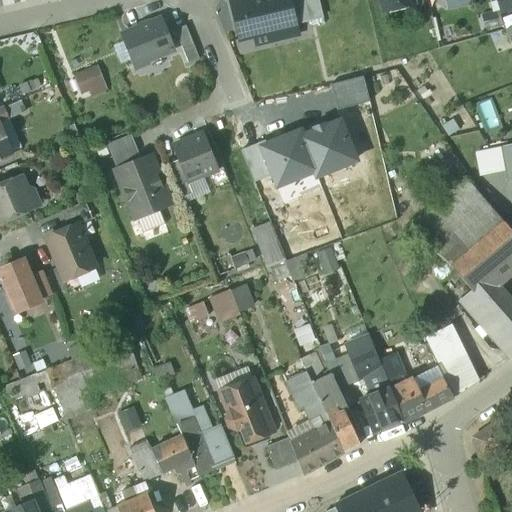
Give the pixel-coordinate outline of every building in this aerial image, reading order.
[(246,0),(232,4),(240,38),(268,31),(271,43),(298,36),(296,26),(289,0),(246,0)] [(305,0),(289,0),(296,26),(311,23),(305,0)] [(378,0),(380,4),(383,3),(384,11),(412,5),(411,0),(378,0)] [(496,12),(511,8),(511,0),(495,0),(493,0),(496,12)] [(161,19),(121,35),(134,67),(135,67),(136,70),(149,65),(147,62),(174,51),(161,19)] [(186,26),(174,30),(188,64),(199,59),(186,26)] [(103,83),(97,68),(82,75),(88,90),(103,83)] [(363,78),(330,86),(337,112),(370,103),(363,78)] [(103,83),(88,90),(90,95),(106,89),(103,83)] [(0,108),(0,123),(8,120),(3,107),(0,108)] [(344,118),(301,135),(315,171),(317,177),(361,160),(344,118)] [(0,159),(11,155),(0,127),(0,159)] [(276,186),(315,171),(301,135),(299,131),(261,146),(271,174),(276,186)] [(203,135),(173,147),(179,161),(188,183),(218,170),(203,135)] [(121,137),(105,144),(113,165),(129,158),(121,137)] [(252,181),(271,174),(261,146),(260,143),(240,151),(252,181)] [(511,199),(511,145),(500,147),(509,200),(511,199)] [(151,156),(114,171),(125,196),(127,195),(137,219),(171,206),(151,156)] [(179,161),(168,165),(181,198),(192,194),(188,183),(179,161)] [(22,177),(0,186),(0,223),(35,209),(30,197),(33,191),(26,188),(22,177)] [(504,222),(465,181),(411,228),(451,267),(504,222)] [(85,202),(61,213),(68,229),(76,226),(77,226),(92,219),(85,202)] [(511,231),(504,222),(451,267),(472,292),(473,292),(487,280),(511,256),(511,231)] [(268,271),(286,264),(270,225),(252,232),(268,271)] [(68,229),(47,238),(62,273),(73,269),(76,276),(94,268),(77,226),(76,226),(68,229)] [(331,247),(314,251),(320,273),(336,269),(331,247)] [(238,269),(255,262),(250,250),(233,257),(238,269)] [(23,261),(0,271),(0,274),(16,312),(40,302),(30,278),(23,261)] [(43,273),(30,278),(39,299),(52,294),(43,273)] [(511,308),(487,280),(473,292),(472,292),(463,300),(511,358),(511,308)] [(244,286),(230,292),(238,312),(252,306),(244,286)] [(230,292),(213,299),(221,320),(238,313),(238,312),(230,292)] [(186,306),(190,322),(206,318),(202,302),(186,306)] [(94,354),(46,372),(67,419),(95,407),(86,386),(139,366),(120,320),(85,333),(94,354)] [(292,330),(297,345),(312,340),(307,325),(292,330)] [(438,367),(453,398),(478,381),(451,326),(424,340),(438,367)] [(379,362),(372,345),(357,352),(367,377),(369,377),(383,371),(379,362)] [(396,361),(394,357),(379,362),(383,371),(389,388),(396,405),(410,398),(404,383),(396,361)] [(344,365),(330,370),(339,389),(351,383),(344,365)] [(453,398),(438,367),(424,374),(431,388),(430,390),(437,406),(453,398)] [(315,431),(291,444),(298,461),(303,475),(344,453),(325,411),(318,396),(313,384),(307,371),(286,382),(299,410),(303,408),(310,421),(315,431)] [(383,371),(369,377),(376,393),(389,388),(383,371)] [(424,374),(404,383),(410,398),(429,389),(430,390),(431,388),(424,374)] [(324,379),(313,384),(318,396),(330,391),(324,379)] [(252,380),(221,393),(229,413),(225,420),(228,427),(235,430),(241,427),(246,441),(272,431),(252,380)] [(376,393),(360,400),(373,433),(402,420),(396,405),(389,388),(376,393)] [(410,398),(396,405),(402,420),(404,424),(437,406),(430,390),(429,389),(410,398)] [(178,425),(196,418),(193,411),(185,391),(167,398),(178,425)] [(330,391),(318,396),(325,411),(337,406),(330,391)] [(196,418),(203,434),(213,430),(203,406),(193,411),(196,418)] [(359,444),(344,412),(340,414),(337,406),(325,411),(344,453),(359,444)] [(123,432),(139,426),(131,407),(115,413),(123,432)] [(32,431),(56,420),(51,408),(27,418),(32,431)] [(196,418),(178,425),(183,437),(193,461),(192,461),(198,474),(216,467),(203,434),(196,418)] [(472,439),(477,458),(501,441),(491,425),(472,439)] [(203,434),(216,467),(235,459),(221,427),(213,430),(203,434)] [(183,437),(152,450),(163,474),(192,461),(193,461),(183,437)] [(288,437),(266,446),(275,470),(298,461),(291,444),(288,437)] [(152,450),(149,443),(131,450),(145,482),(163,474),(152,450)] [(401,473),(335,506),(337,511),(380,511),(412,496),(401,473)] [(91,475),(78,480),(81,488),(82,488),(87,501),(100,496),(91,475)] [(39,480),(26,486),(19,490),(26,506),(33,503),(36,511),(43,511),(51,509),(39,480)] [(137,498),(133,488),(120,493),(125,503),(116,507),(118,511),(153,511),(146,494),(137,498)] [(69,491),(58,496),(63,507),(74,503),(69,491)] [(419,511),(412,496),(380,511),(419,511)] [(58,511),(88,511),(84,501),(58,511)] [(26,506),(12,511),(36,511),(33,503),(26,506)]
